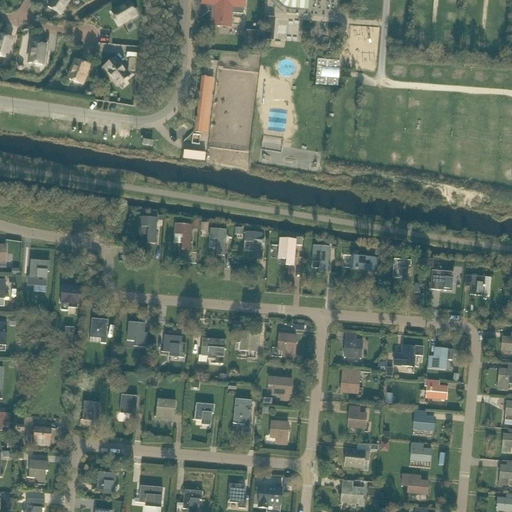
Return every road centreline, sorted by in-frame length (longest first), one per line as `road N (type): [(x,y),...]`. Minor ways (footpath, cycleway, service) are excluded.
road 1 (residential): [(322,320),(148,303),(116,293),(98,251),(0,225)]
road 2 (residential): [(462,511),(474,341),(458,330),(322,320)]
road 3 (residential): [(70,511),(74,473),(95,449),(306,468)]
road 4 (residential): [(306,468),(322,320)]
